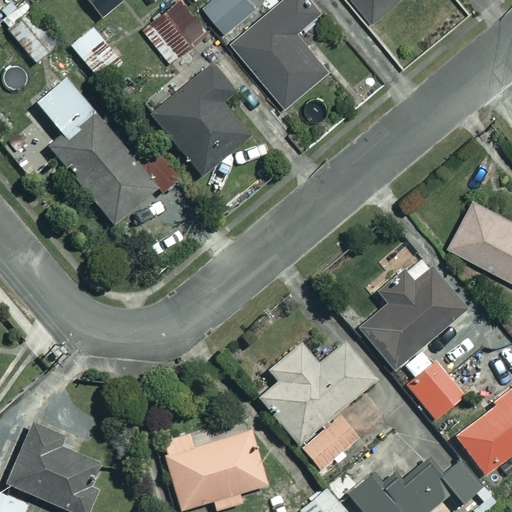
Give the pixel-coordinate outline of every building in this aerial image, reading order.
[(101,0),(73,0),(72,1),(85,15),(101,0)] [(205,29),(180,0),(175,0),(142,28),(169,60),(205,29)] [(255,5),(250,0),(209,0),(203,5),(224,31),(255,5)] [(318,11),(309,0),(279,0),(231,39),(284,103),(328,67),(296,29),(318,11)] [(354,0),(369,19),(393,0),(354,0)] [(26,7),(2,23),(30,64),(54,47),(26,7)] [(113,56),(90,26),(70,42),(93,72),(113,56)] [(232,89),(212,62),(148,111),(195,174),(245,136),(218,100),(232,89)] [(130,157),(68,74),(35,99),(63,136),(49,147),(106,224),(153,189),(130,157)] [(44,135),(31,117),(15,130),(28,147),(44,135)] [(153,189),(157,194),(181,176),(154,139),(130,157),(153,189)] [(511,217),(472,196),(447,243),(511,278),(511,217)] [(464,312),(431,268),(412,283),(404,271),(376,291),(385,303),(355,325),(388,369),(464,312)] [(372,376),(340,339),(314,362),(297,342),(265,369),(275,380),(257,396),(296,442),(372,376)] [(462,392),(434,357),(427,362),(420,353),(402,367),(410,376),(403,382),(431,417),(462,392)] [(437,418),(484,473),(511,449),(511,378),(463,421),(451,407),(437,418)] [(354,438),(335,416),(299,448),(318,470),(354,438)] [(59,434),(31,420),(2,479),(70,511),(77,511),(90,486),(80,481),(89,460),(54,443),(59,434)] [(262,485),(249,430),(190,445),(186,431),(159,438),(176,506),(209,498),(211,508),(235,503),(232,492),(262,485)] [(439,475),(426,457),(398,479),(384,460),(345,489),(362,511),(422,511),(449,492),(458,502),(480,485),(459,459),(439,475)] [(343,511),(324,488),(298,510),(299,511),(343,511)] [(21,511),(25,504),(0,492),(0,511),(21,511)]
